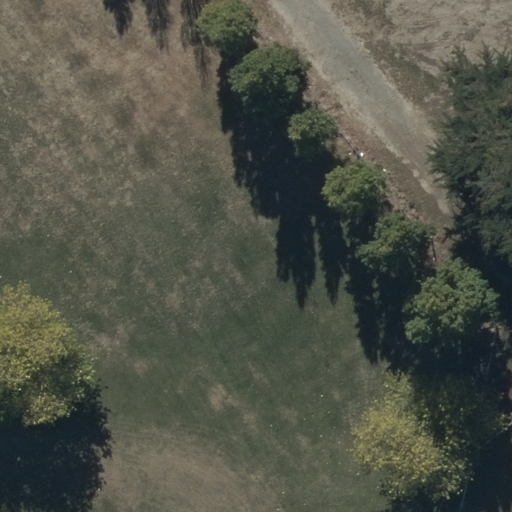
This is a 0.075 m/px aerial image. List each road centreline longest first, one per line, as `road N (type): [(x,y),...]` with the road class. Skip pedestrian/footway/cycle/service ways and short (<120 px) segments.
road 1 (track): [(249,511),(0,214)]
road 2 (track): [(311,0),(511,245)]
